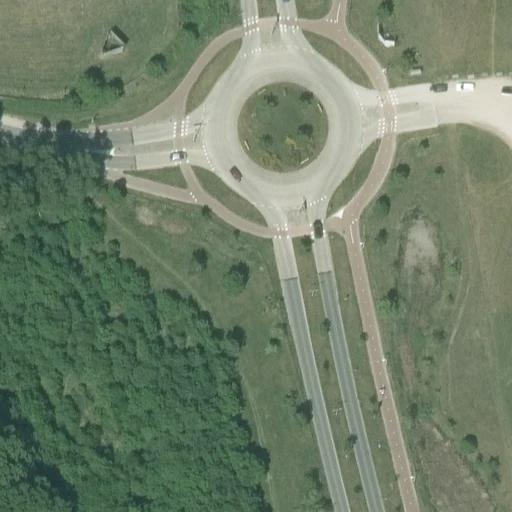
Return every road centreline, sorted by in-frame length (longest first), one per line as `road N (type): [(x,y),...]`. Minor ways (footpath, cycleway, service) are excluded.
road 1 (secondary): [(379,511),(311,229),(318,191)]
road 2 (secondary): [(263,199),(344,511)]
road 3 (unclassified): [(352,133),(416,120),(441,102),(409,96),(347,104)]
road 4 (unclassified): [(75,152),(125,162),(214,155)]
road 5 (unclassified): [(210,123),(75,152)]
